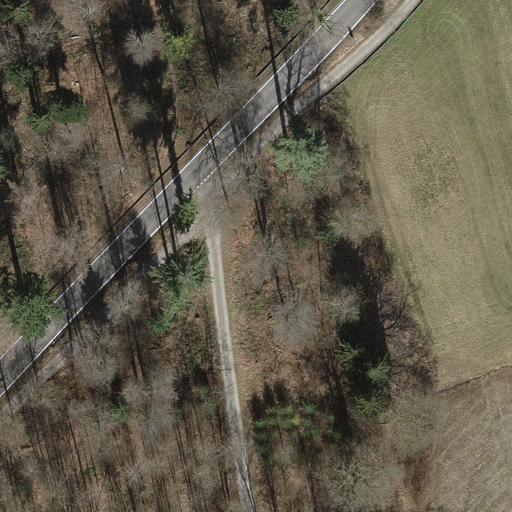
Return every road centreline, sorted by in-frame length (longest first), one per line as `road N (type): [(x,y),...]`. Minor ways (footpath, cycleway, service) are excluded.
road 1 (tertiary): [(362,0),(0,377)]
road 2 (track): [(250,511),(196,172)]
